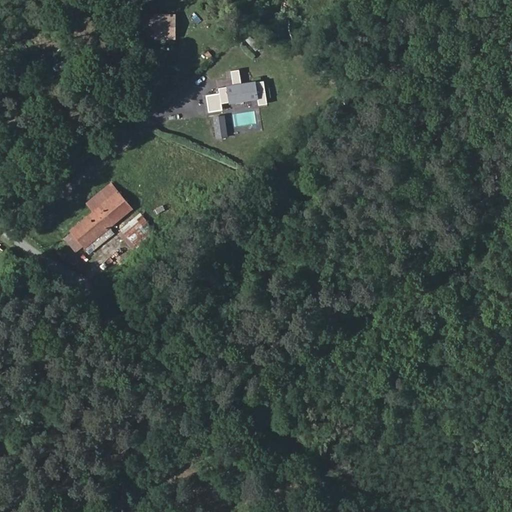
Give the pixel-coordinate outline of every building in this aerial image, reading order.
[(177,13),(158,11),(155,33),(175,36),(177,13)] [(266,101),(262,78),(240,83),(237,68),(229,69),(232,84),(217,87),(218,93),(206,95),(209,110),(221,108),(220,102),(256,95),(258,103),(266,101)] [(228,135),(225,115),(214,116),(217,136),(228,135)] [(94,209),(116,191),(109,183),(87,202),(94,209)] [(85,245),(87,247),(112,226),(117,222),(116,220),(130,208),(116,191),(94,209),(70,229),(73,231),(85,245)] [(132,249),(161,227),(152,215),(147,218),(143,212),(118,231),(132,249)] [(112,226),(87,247),(92,253),(117,232),(112,226)] [(85,245),(73,231),(64,239),(77,253),(85,245)]
